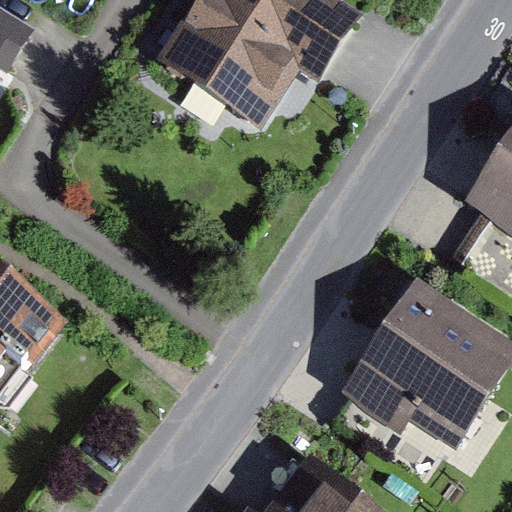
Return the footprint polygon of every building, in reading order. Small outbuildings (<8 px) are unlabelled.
[(349,13),(328,0),(202,0),(150,79),(258,150),(349,13)] [(0,15),(0,78),(8,84),(36,38),(0,15)] [(511,135),(507,132),(455,214),(511,249),(511,135)] [(0,383),(12,368),(26,378),(65,327),(0,277),(0,383)] [(509,366),(399,303),(337,411),(395,444),(401,434),(454,464),(509,366)] [(354,511),(303,472),(272,511),(354,511)]
